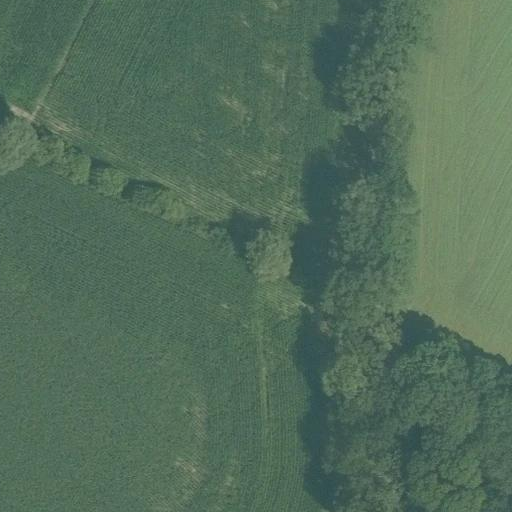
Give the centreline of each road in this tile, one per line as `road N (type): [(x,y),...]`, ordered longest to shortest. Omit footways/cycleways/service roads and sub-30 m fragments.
road 1 (tertiary): [(376,511),(389,0)]
road 2 (track): [(511,434),(374,360)]
